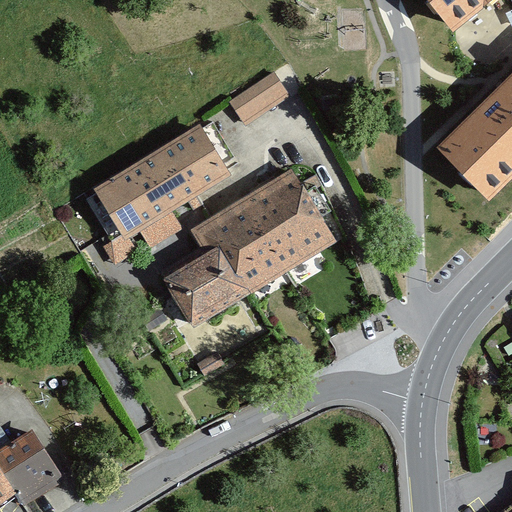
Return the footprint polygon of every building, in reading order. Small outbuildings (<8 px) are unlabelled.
[(487,0),(432,0),(454,27),(487,0)] [(288,101),(271,75),(228,104),(245,129),(288,101)] [(511,175),(511,77),(440,148),(489,198),(511,175)] [(198,127),(92,191),(123,242),(229,178),(198,127)] [(200,255),(158,280),(164,289),(189,331),(333,245),(289,171),(186,232),(200,255)] [(157,310),(140,320),(146,331),(163,321),(157,310)] [(214,355),(196,367),(203,378),(221,366),(214,355)] [(28,434),(0,450),(0,472),(14,496),(21,510),(62,487),(28,434)] [(0,504),(14,496),(0,472),(0,504)]
